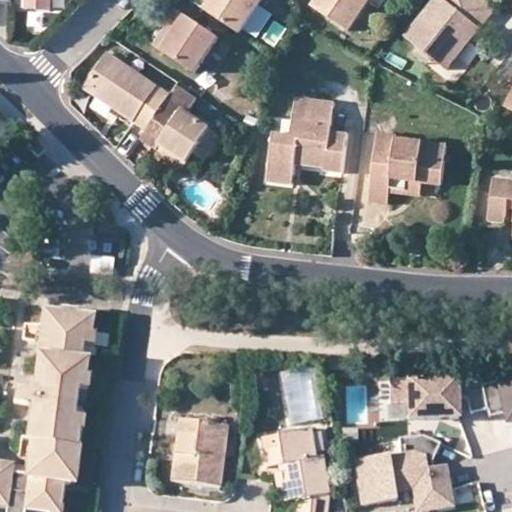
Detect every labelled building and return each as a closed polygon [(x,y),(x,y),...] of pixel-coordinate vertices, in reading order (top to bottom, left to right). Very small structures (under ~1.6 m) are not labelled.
[(48,10),(48,0),(27,0),(26,8),(48,10)] [(200,0),(197,4),(204,9),(209,0),(200,0)] [(209,0),(204,9),(241,34),(263,0),(209,0)] [(315,0),(312,5),(349,30),(369,0),(315,0)] [(447,68),(500,3),(494,0),(432,0),(404,37),(418,47),(433,57),(447,68)] [(175,27),(161,48),(194,72),(219,36),(176,7),(166,21),(168,23),(175,27)] [(154,44),(161,48),(175,27),(168,23),(154,44)] [(433,57),(418,47),(414,53),(428,64),(433,57)] [(148,129),(168,98),(171,94),(108,51),(85,87),(148,129)] [(211,128),(168,98),(148,129),(142,138),(158,149),(162,144),(168,147),(189,162),(195,153),(211,128)] [(267,175),(294,178),(297,165),(323,167),(323,171),(343,173),(349,134),(333,131),(336,103),(295,98),(291,135),(273,134),(267,175)] [(223,136),(211,128),(195,153),(206,161),(223,136)] [(391,180),(423,184),(442,186),(447,145),(396,138),(396,135),(378,133),(368,200),(388,203),(389,194),(391,180)] [(46,150),(35,139),(27,147),(38,158),(46,150)] [(189,162),(168,147),(164,153),(185,168),(189,162)] [(293,185),(294,178),(267,175),(267,182),(293,185)] [(511,181),(494,179),(488,219),(506,221),(508,209),(511,209),(511,181)] [(421,197),(423,184),(391,180),(389,194),(421,197)] [(91,280),(112,283),(114,263),(94,260),(91,280)] [(79,311),(59,309),(59,311),(43,309),(41,329),(49,330),(46,355),(82,360),(86,334),(92,335),(95,316),(79,314),(79,311)] [(89,361),(82,360),(46,355),(38,354),(36,370),(45,371),(41,399),(78,404),(81,377),(87,378),(89,361)] [(329,370),(351,372),(353,359),(331,357),(329,370)] [(484,389),(482,380),(467,383),(460,383),(460,380),(391,382),(392,405),(410,405),(410,421),(461,420),(461,402),(470,401),(473,415),(489,411),(484,389)] [(489,411),(491,418),(503,416),(505,425),(511,422),(511,380),(497,384),(497,386),(484,389),(489,411)] [(26,389),(16,388),(15,397),(14,404),(25,405),(25,398),(26,389)] [(74,434),(78,404),(41,399),(37,427),(29,426),(27,443),(37,444),(78,450),(80,435),(74,434)] [(224,426),(179,420),(171,480),(222,487),(228,442),(222,441),(224,426)] [(310,430),(278,436),(279,450),(263,453),(266,469),(283,466),(285,474),(275,475),(281,505),(294,503),(292,511),(327,511),(330,493),(324,459),(316,460),(310,430)] [(401,441),(403,458),(392,461),(391,457),(358,464),(368,509),(400,503),(399,494),(417,490),(421,511),(424,511),(455,506),(447,467),(436,469),(435,462),(442,445),(426,438),(401,441)] [(76,468),(78,450),(37,444),(33,476),(32,481),(65,486),(70,486),(73,468),(76,468)] [(0,509),(7,511),(12,473),(0,471),(0,509)] [(33,476),(12,473),(7,511),(6,511),(50,511),(51,506),(61,508),(65,486),(32,481),(33,476)] [(421,511),(417,490),(399,494),(400,503),(368,509),(368,511),(421,511)]
